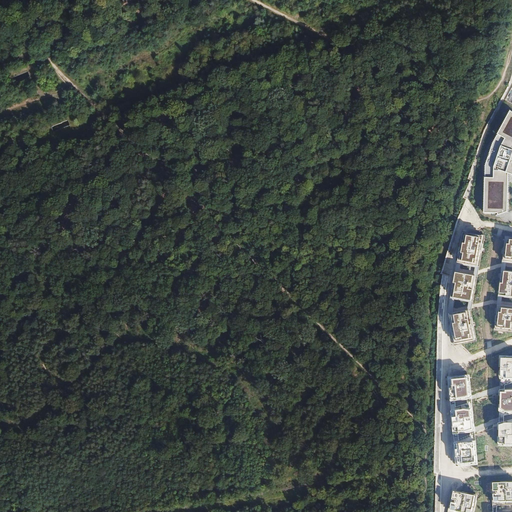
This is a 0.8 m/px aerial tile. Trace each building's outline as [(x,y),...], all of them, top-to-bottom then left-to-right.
[(511,174),(511,110),(494,143),(486,166),(485,213),(498,213),(499,215),(497,215),(497,216),(508,212),(510,174),(511,174)] [(474,304),(485,237),(465,234),(453,299),(474,304)] [(511,237),(506,237),(495,332),(511,333),(511,237)] [(478,342),(471,311),(452,315),(456,346),(478,342)] [(511,354),(503,354),(499,445),(511,445),(511,354)] [(479,464),(472,374),(449,377),(450,390),(457,467),(479,464)] [(511,481),(494,482),(495,501),(511,504),(511,481)] [(472,511),(476,495),(455,491),(451,509),(463,511),(472,511)]
